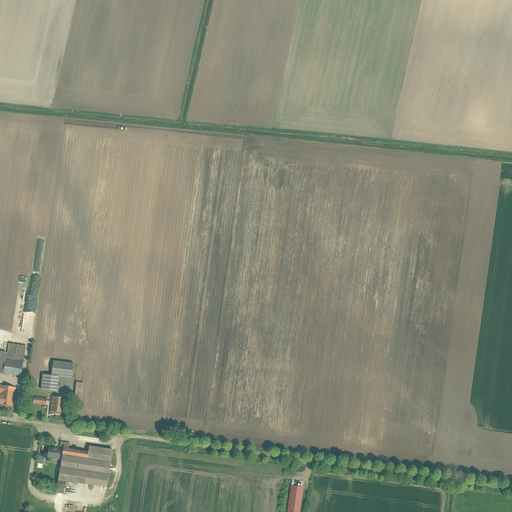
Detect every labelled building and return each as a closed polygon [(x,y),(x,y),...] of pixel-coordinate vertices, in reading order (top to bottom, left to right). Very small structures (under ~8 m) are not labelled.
[(34,318),(35,305),(24,304),(22,319),(30,320),(30,318),(34,318)] [(21,344),(4,342),(3,350),(0,349),(0,372),(17,375),(21,344)] [(38,372),(36,388),(52,390),(54,375),(67,377),(69,362),(48,359),(46,373),(38,372)] [(69,400),(77,401),(79,382),(71,381),(69,400)] [(0,404),(10,405),(13,385),(0,383),(0,404)] [(30,394),(29,401),(41,403),(42,396),(30,394)] [(47,394),(44,410),(59,412),(62,397),(47,394)] [(57,458),(52,491),(60,492),(62,481),(102,486),(108,448),(84,445),(84,450),(64,448),(65,441),(55,440),(54,446),(44,445),(42,456),(57,458)] [(299,511),(303,488),(290,486),(286,511),(299,511)]
